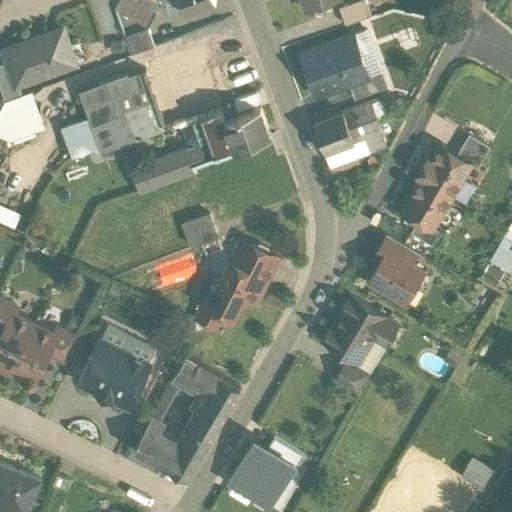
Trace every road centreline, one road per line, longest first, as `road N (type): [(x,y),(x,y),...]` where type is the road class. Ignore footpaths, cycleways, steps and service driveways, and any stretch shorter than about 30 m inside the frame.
road 1 (residential): [(190,509),(340,259)]
road 2 (residential): [(340,259),(247,0)]
road 3 (residential): [(340,259),(461,44)]
road 4 (residential): [(0,410),(190,509)]
